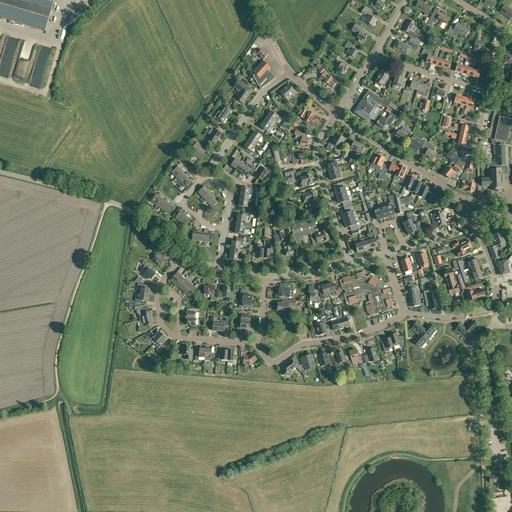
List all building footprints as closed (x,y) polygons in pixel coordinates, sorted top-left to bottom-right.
[(54,0),(0,0),(0,16),(45,30),(54,0)] [(375,6),(382,10),(385,4),(383,3),(384,0),(378,0),(375,6)] [(415,7),(427,14),(430,8),(424,4),(423,5),(418,2),(415,7)] [(500,12),(511,18),(511,16),(511,9),(504,5),(500,12)] [(368,23),(373,26),(377,20),(372,17),(369,15),(372,10),(365,6),(361,13),(368,17),(367,19),(365,22),(368,23)] [(443,29),(445,24),(446,25),(449,19),(444,16),(445,16),(438,12),(435,10),(426,25),(427,29),(430,28),(433,23),(436,23),(438,20),(440,21),(438,26),(443,29)] [(408,34),(416,38),(418,34),(411,30),(415,23),(408,19),(406,24),(406,25),(403,30),(409,33),(408,34)] [(457,33),(465,37),(470,29),(457,23),(456,26),(452,24),(448,32),(451,34),(456,36),(457,33)] [(352,31),(358,35),(357,37),(360,39),(358,41),(362,44),(364,41),(364,42),(367,36),(361,33),(364,29),(356,24),(352,31)] [(474,51),(478,52),(478,49),(484,50),(485,42),(480,41),(481,34),(477,33),(476,40),(474,49),(474,51)] [(415,43),(419,45),(421,41),(416,39),(411,37),(409,40),(415,43)] [(394,48),(407,55),(411,48),(413,45),(408,42),(406,45),(398,40),(394,48)] [(346,52),(354,58),(358,52),(353,49),(352,48),(354,45),(348,41),(346,45),(350,47),(349,49),(346,52)] [(261,57),(264,60),(268,55),(262,49),(259,53),(256,50),(256,51),(255,50),(258,46),(254,43),(247,53),(251,56),(252,55),(254,57),(256,55),(257,56),(257,55),(260,58),(261,57)] [(336,71),(343,75),(345,72),(349,67),(342,63),(339,60),(337,62),(340,66),(336,71)] [(253,76),(261,89),(276,78),(268,70),(271,68),(263,61),(253,72),(252,74),(254,75),(253,76)] [(443,67),(449,69),(451,63),(446,61),(443,67)] [(376,81),(382,85),(388,77),(385,75),(387,73),(382,69),(379,73),(381,74),(376,81)] [(472,76),(478,78),(481,72),(475,70),(472,76)] [(320,78),(333,88),(337,82),(326,74),(328,72),(325,71),(324,72),(320,78)] [(400,88),(404,89),(407,79),(403,78),(403,77),(396,75),(393,86),(400,88)] [(236,99),(243,104),(252,90),(238,80),(234,87),(241,92),(236,99)] [(417,90),(420,83),(412,81),(411,84),(408,83),(406,90),(409,91),(410,89),(412,89),(412,88),(417,90)] [(420,83),(417,90),(416,94),(427,97),(431,85),(427,84),(427,86),(420,83)] [(280,92),(286,99),(295,92),(289,85),(280,92)] [(433,96),(437,98),(438,95),(444,97),(446,92),(438,89),(437,92),(435,91),(433,96)] [(372,119),(377,123),(378,121),(378,122),(383,116),(382,116),(384,113),(379,109),(378,106),(379,105),(382,104),(388,108),(391,102),(384,97),(382,99),(369,90),(357,109),(358,110),(358,112),(357,114),(368,121),(369,120),(372,119)] [(458,103),(460,104),(463,97),(457,95),(454,102),(453,105),(457,107),(458,103)] [(270,100),(277,108),(280,105),(273,97),(270,100)] [(460,104),(467,106),(469,99),(463,97),(460,104)] [(467,106),(473,108),(475,101),(469,99),(467,106)] [(214,118),(223,124),(225,121),(230,114),(231,115),(233,111),(225,106),(220,113),(218,111),(214,118)] [(495,145),(507,145),(511,146),(511,139),(511,112),(496,109),(494,117),(493,116),(490,130),(492,130),(490,138),(492,138),(492,144),(493,144),(494,154),(495,154),(495,145)] [(267,116),(275,121),(278,116),(271,111),(267,116)] [(309,123),(315,126),(316,125),(319,120),(313,116),(314,114),(310,112),(305,120),(309,123)] [(377,124),(383,128),(386,124),(389,126),(396,117),(391,114),(387,120),(384,118),(385,117),(383,116),(378,122),(378,121),(377,123),(377,124)] [(264,121),(271,126),(275,121),(267,116),(264,121)] [(210,124),(217,129),(220,125),(212,120),(210,124)] [(273,128),(271,126),(264,121),(260,126),(267,131),(270,133),(273,128)] [(395,136),(402,141),(406,135),(407,136),(410,131),(403,127),(400,131),(399,130),(395,136)] [(206,143),(209,146),(212,142),(215,144),(222,134),(215,129),(208,139),(206,143)] [(251,136),(258,141),(262,136),(255,131),(251,136)] [(306,137),(302,136),(301,136),(302,132),(297,131),(295,131),(294,135),(296,135),(295,139),(298,139),(301,140),(300,145),(304,146),(305,145),(307,145),(309,139),(306,139),(306,137)] [(326,149),(331,152),(334,147),(335,148),(339,141),(338,141),(340,136),(337,134),(332,142),(330,141),(326,149)] [(271,138),(278,144),(281,140),(273,135),(271,138)] [(248,141),(255,146),(258,141),(251,136),(248,141)] [(339,141),(335,148),(338,150),(340,148),(345,139),(340,136),(338,141),(339,141)] [(421,147),(425,150),(429,143),(425,140),(424,142),(414,136),(409,143),(419,150),(421,147)] [(244,147),(251,151),(255,146),(248,141),(244,147)] [(350,149),(361,154),(365,147),(354,141),(350,149)] [(194,154),(200,159),(205,151),(204,150),(204,149),(202,148),(204,146),(198,142),(192,149),(195,152),(194,154)] [(429,158),(432,160),(436,153),(435,153),(435,152),(433,150),(435,146),(429,143),(425,150),(427,151),(425,155),(429,157),(429,158)] [(508,165),(507,145),(495,145),(495,154),(496,163),(487,163),(488,169),(488,174),(491,174),(491,178),(482,179),(482,186),(491,186),(492,190),(496,190),(496,191),(500,191),(500,188),(505,188),(505,182),(504,183),(503,176),(509,175),(509,165),(508,165)] [(442,173),(449,179),(455,172),(452,170),(453,168),(459,172),(466,163),(460,159),(463,155),(453,147),(446,156),(452,161),(451,164),(450,163),(448,166),(447,166),(442,173)] [(274,151),(276,162),(284,160),(281,149),(274,151)] [(341,157),(343,154),(341,152),(340,153),(336,151),(333,156),(337,159),(339,156),(341,157)] [(292,161),(292,164),(303,163),(303,160),(307,160),(307,154),(299,154),(293,154),(293,161),(292,161)] [(378,179),(383,180),(384,175),(382,175),(385,168),(386,165),(383,163),(385,159),(377,155),(376,158),(373,156),(371,162),(372,163),(370,166),(377,170),(376,172),(380,174),(378,179)] [(231,166),(236,169),(241,162),(236,159),(231,166)] [(236,169),(241,173),(246,166),(241,162),(236,169)] [(327,165),(329,170),(338,167),(336,162),(327,165)] [(395,172),(398,165),(392,163),(389,170),(391,171),(390,173),(393,175),(394,172),(395,172)] [(261,180),(262,181),(268,172),(266,170),(266,169),(266,168),(260,164),(256,170),(258,171),(258,172),(256,176),(259,178),(259,179),(261,180)] [(405,172),(407,169),(398,165),(395,172),(396,173),(395,175),(393,179),(396,181),(398,177),(404,179),(407,173),(405,172)] [(241,173),(247,176),(248,174),(251,176),(255,169),(253,167),(251,169),(246,166),(241,173)] [(183,171),(183,172),(184,171),(182,169),(181,170),(178,167),(172,172),(176,177),(183,171)] [(329,170),(330,176),(339,173),(338,167),(329,170)] [(185,174),(183,172),(183,171),(176,177),(181,182),(187,176),(188,177),(189,176),(188,176),(186,174),(185,174)] [(299,178),(302,187),(307,186),(306,184),(308,183),(309,184),(313,182),(310,173),(306,175),(299,178)] [(190,179),(188,177),(187,176),(181,182),(186,187),(192,182),(193,181),(191,179),(190,179)] [(412,192),(412,191),(416,183),(414,182),(415,179),(410,177),(406,187),(409,188),(408,191),(412,192)] [(419,197),(419,196),(423,188),(421,187),(422,183),(417,181),(416,183),(412,191),(416,193),(415,195),(419,197)] [(466,191),(473,192),(475,184),(465,182),(465,181),(463,181),(462,183),(461,188),(463,188),(463,189),(466,190),(466,191)] [(335,190),(336,193),(346,190),(344,186),(346,185),(345,182),(337,184),(338,187),(339,189),(335,190)] [(419,196),(423,197),(422,200),(426,201),(431,191),(429,190),(429,188),(424,185),(423,188),(419,196)] [(209,192),(210,192),(210,191),(208,189),(207,189),(206,188),(205,186),(198,192),(203,197),(209,192)] [(302,194),(305,203),(312,201),(318,200),(315,190),(309,192),(302,194)] [(336,193),(338,201),(348,197),(346,190),(336,193)] [(434,201),(441,204),(447,194),(440,190),(438,193),(436,192),(435,192),(432,191),(429,200),(432,201),(433,196),(436,198),(434,201)] [(212,194),(210,192),(209,192),(203,197),(207,202),(214,196),(214,197),(215,196),(214,196),(213,194),(212,194)] [(393,192),(398,214),(403,213),(400,200),(399,199),(400,199),(401,195),(393,192)] [(151,201),(157,205),(162,198),(163,199),(163,198),(163,197),(160,196),(160,197),(156,194),(151,201)] [(390,202),(385,204),(386,207),(389,217),(395,215),(393,209),(395,208),(392,195),(388,197),(390,202)] [(216,199),(214,197),(214,196),(207,202),(212,207),(218,202),(219,201),(217,199),(216,199)] [(343,202),(344,207),(352,205),(351,201),(349,202),(348,197),(338,201),(339,204),(343,202)] [(168,202),(168,203),(169,202),(168,201),(166,200),(165,201),(163,199),(162,198),(157,205),(163,209),(168,202)] [(171,204),(168,203),(168,202),(163,209),(168,213),(173,206),(174,206),(171,204)] [(379,206),(380,209),(383,218),(389,217),(386,207),(385,204),(379,206)] [(343,217),(353,214),(352,210),(353,209),(352,206),(345,208),(346,211),(346,213),(342,214),(343,217)] [(374,211),(377,220),(383,218),(380,209),(374,211)] [(186,215),(187,216),(187,215),(187,214),(184,213),(184,214),(180,211),(175,218),(181,222),(186,215)] [(431,216),(435,228),(438,227),(439,228),(447,225),(442,211),(434,214),(435,214),(431,216)] [(346,225),(355,222),(353,214),(343,217),(346,225)] [(403,223),(406,229),(413,225),(412,222),(416,220),(413,214),(405,218),(406,221),(403,223)] [(189,218),(187,216),(186,215),(181,222),(187,226),(192,219),(192,220),(193,219),(190,217),(189,218)] [(295,239),(297,244),(301,243),(300,237),(311,234),(313,240),(317,239),(318,243),(324,241),(329,240),(326,230),(321,232),(319,233),(318,229),(314,230),(314,228),(313,228),(310,219),(290,226),(292,231),(295,239)] [(287,233),(292,231),(290,226),(289,221),(284,223),(284,224),(287,233)] [(351,228),(352,231),(359,229),(358,225),(357,226),(355,222),(346,225),(347,228),(350,226),(351,228)] [(414,232),(415,235),(422,232),(419,226),(418,223),(414,225),(413,225),(406,229),(408,235),(411,233),(414,232)] [(372,230),(374,236),(378,235),(375,225),(368,227),(369,231),(372,230)] [(192,240),(199,241),(200,232),(201,232),(201,231),(200,231),(198,231),(198,232),(194,231),(192,240)] [(207,233),(208,233),(208,232),(207,232),(204,231),(204,233),(201,232),(200,232),(199,241),(206,242),(207,233)] [(211,233),(208,233),(207,233),(206,242),(213,242),(214,234),(214,233),(211,232),(211,233)] [(492,236),(496,246),(508,242),(507,238),(504,239),(503,235),(504,235),(503,232),(502,233),(502,232),(492,236)] [(231,247),(240,248),(240,245),(243,246),(244,239),(237,238),(236,241),(232,241),(231,247)] [(368,238),(365,239),(366,241),(362,242),(364,251),(371,249),(369,240),(368,238)] [(369,240),(371,249),(378,247),(375,238),(369,240)] [(456,247),(457,250),(470,243),(468,240),(460,244),(458,241),(454,243),(451,245),(453,249),(456,247)] [(283,246),(286,256),(295,253),(293,249),(291,243),(290,241),(283,243),(284,245),(283,246)] [(355,245),(358,253),(364,251),(362,242),(355,245)] [(457,253),(459,257),(460,257),(465,254),(464,253),(467,251),(467,250),(472,247),(470,243),(457,250),(459,252),(457,253)] [(153,259),(160,266),(165,260),(159,255),(162,252),(152,244),(150,247),(155,252),(153,255),(156,256),(153,259)] [(259,260),(261,260),(262,259),(262,258),(264,258),(264,249),(261,249),(261,245),(255,244),(255,252),(258,251),(258,258),(258,259),(259,260)] [(264,249),(264,258),(270,258),(270,252),(274,253),(274,245),(268,245),(268,249),(264,249)] [(498,263),(502,275),(510,273),(509,272),(511,271),(510,266),(511,264),(511,246),(509,250),(511,252),(511,255),(508,261),(506,262),(506,260),(498,263)] [(490,249),(494,259),(500,257),(497,249),(496,249),(495,247),(490,249)] [(417,256),(420,266),(428,264),(425,253),(417,256)] [(409,258),(401,261),(404,272),(412,270),(413,273),(417,272),(414,265),(411,266),(409,258)] [(469,262),(471,268),(478,265),(476,259),(469,262)] [(146,271),(143,275),(147,279),(149,278),(151,279),(156,274),(155,273),(157,270),(148,263),(145,260),(142,263),(145,266),(143,268),(146,271)] [(471,268),(473,274),(480,271),(478,265),(471,268)] [(176,284),(182,276),(183,275),(180,273),(183,270),(181,268),(171,280),(176,284)] [(445,279),(446,279),(453,277),(454,276),(452,269),(443,272),(445,279)] [(473,274),(475,280),(482,277),(480,271),(473,274)] [(350,304),(357,302),(357,300),(360,299),(359,296),(363,294),(365,290),(368,291),(376,278),(372,276),(372,277),(369,275),(368,277),(364,275),(363,272),(356,274),(356,275),(350,277),(350,276),(342,278),(343,279),(340,280),(342,290),(345,289),(346,293),(344,294),(346,303),(349,302),(350,304)] [(176,284),(181,288),(190,277),(187,275),(185,279),(182,276),(176,284)] [(181,288),(185,292),(192,285),(189,282),(192,279),(190,277),(181,288)] [(453,277),(446,279),(448,287),(456,286),(453,277)] [(385,290),(384,286),(380,284),(381,282),(379,280),(379,279),(376,278),(368,291),(371,293),(368,297),(370,301),(366,302),(367,305),(366,306),(368,313),(369,313),(370,316),(373,315),(379,313),(379,311),(383,310),(384,312),(393,309),(392,306),(393,306),(391,298),(390,299),(388,293),(389,292),(388,289),(385,290)] [(333,283),(327,285),(330,293),(333,292),(334,296),(340,294),(338,286),(334,287),(333,283)] [(140,293),(149,295),(150,289),(149,289),(150,286),(138,284),(137,290),(141,290),(140,293)] [(185,292),(190,296),(199,286),(197,284),(194,287),(192,285),(185,292)] [(289,297),(293,297),(294,285),(286,284),(286,288),(280,288),(279,296),(289,297)] [(319,291),(322,300),(328,298),(327,294),(330,293),(327,285),(322,286),(323,290),(319,291)] [(456,286),(448,287),(448,288),(450,295),(458,292),(457,285),(456,286)] [(211,301),(217,301),(218,293),(215,292),(215,286),(211,286),(205,286),(204,294),(211,295),(211,301)] [(315,299),(315,303),(318,304),(322,302),(319,291),(315,292),(315,293),(314,292),(314,286),(309,286),(309,293),(310,293),(310,299),(315,299)] [(226,301),(233,302),(234,292),(230,291),(230,288),(224,287),(223,297),(226,297),(226,301)] [(428,287),(423,288),(425,299),(428,298),(430,306),(438,305),(435,291),(429,292),(428,287)] [(243,300),(252,301),(253,295),(248,295),(248,292),(248,289),(241,288),(241,291),(241,294),(243,295),(243,300)] [(420,296),(423,296),(422,294),(420,294),(419,293),(418,293),(417,288),(408,289),(410,298),(420,296)] [(482,289),(474,292),(476,299),(485,296),(482,289)] [(476,299),(474,292),(473,291),(466,293),(469,302),(476,299)] [(135,303),(147,304),(147,301),(148,301),(149,295),(140,293),(140,297),(136,297),(135,303)] [(410,298),(411,307),(420,305),(419,300),(420,300),(420,298),(420,296),(410,298)] [(278,310),(288,311),(289,306),(295,306),(296,303),(300,303),(301,301),(296,301),(296,300),(283,299),(282,299),(282,302),(278,302),(278,310)] [(239,309),(246,310),(247,307),(252,307),(252,301),(243,300),(243,301),(240,301),(240,306),(239,309)] [(139,314),(140,321),(143,320),(153,318),(151,311),(147,312),(146,308),(144,308),(143,307),(137,306),(134,307),(135,311),(136,310),(137,313),(139,314)] [(186,319),(187,319),(195,319),(196,313),(199,313),(199,309),(192,309),(192,312),(186,312),(186,319)] [(241,321),(250,322),(251,316),(246,315),(246,312),(239,312),(239,317),(239,318),(241,318),(241,321)] [(342,319),(345,327),(350,326),(348,320),(351,319),(349,313),(344,315),(345,318),(342,319)] [(213,331),(219,331),(219,323),(220,323),(220,320),(217,320),(217,318),(211,317),(210,324),(213,324),(213,331)] [(319,335),(327,333),(326,329),(326,328),(329,327),(326,317),(322,318),(322,320),(320,320),(316,329),(317,335),(319,335)] [(139,328),(140,333),(146,331),(151,329),(150,325),(154,324),(153,318),(143,320),(140,321),(141,327),(140,327),(139,328)] [(192,329),(199,329),(199,326),(196,325),(196,319),(195,319),(187,319),(187,325),(192,325),(192,329)] [(223,321),(220,320),(220,323),(219,323),(219,331),(225,332),(225,325),(228,326),(229,319),(226,319),(225,323),(223,323),(223,321)] [(332,325),(334,331),(339,329),(337,321),(331,322),(330,319),(328,320),(329,326),(332,325)] [(337,321),(339,329),(345,327),(342,319),(337,321)] [(237,329),(244,330),(245,327),(250,327),(250,322),(241,321),(241,326),(238,326),(237,329)] [(474,321),(466,330),(469,333),(472,335),(479,327),(477,324),(476,324),(474,322),(474,321)] [(411,329),(420,337),(423,334),(425,331),(416,323),(417,323),(414,326),(413,326),(414,326),(411,329)] [(431,324),(425,331),(423,334),(429,339),(436,330),(434,328),(434,327),(433,328),(431,325),(431,324)] [(455,331),(463,339),(469,333),(466,330),(460,324),(460,325),(457,328),(457,327),(457,328),(455,331)] [(154,344),(155,344),(162,336),(158,332),(155,336),(153,333),(151,331),(145,335),(144,336),(147,339),(148,338),(150,340),(154,344)] [(469,333),(463,339),(465,340),(472,346),(474,344),(475,344),(474,343),(477,341),(478,341),(477,340),(472,335),(469,333)] [(391,338),(394,346),(400,344),(400,347),(404,346),(404,336),(397,337),(396,334),(390,336),(391,338)] [(423,334),(420,337),(417,340),(415,343),(418,345),(418,346),(418,345),(421,348),(428,340),(429,339),(423,334)] [(156,350),(159,352),(160,351),(166,345),(164,343),(167,339),(163,335),(162,336),(155,344),(159,347),(156,350)] [(383,346),(385,352),(388,351),(387,348),(394,346),(391,338),(385,340),(386,345),(383,346)] [(185,359),(192,360),(193,352),(190,352),(190,347),(183,346),(182,354),(186,355),(185,359)] [(199,357),(204,357),(205,357),(206,349),(200,348),(200,353),(196,353),(195,360),(199,361),(199,357)] [(363,356),(366,363),(371,361),(371,362),(372,361),(373,362),(375,361),(376,360),(378,360),(374,348),(367,350),(368,354),(363,356)] [(205,357),(204,357),(204,360),(210,361),(210,362),(214,362),(215,354),(211,354),(211,349),(206,349),(205,357)] [(349,352),(353,364),(360,362),(360,364),(363,363),(360,353),(358,354),(356,349),(349,352)] [(222,362),(222,360),(228,360),(229,351),(223,350),(222,355),(219,355),(219,362),(222,362)] [(229,351),(228,360),(227,364),(233,364),(236,364),(237,357),(234,357),(234,351),(229,351)] [(249,365),(250,365),(251,364),(257,360),(252,353),(248,356),(245,356),(245,352),(241,352),(241,361),(244,361),(243,364),(249,365)] [(330,364),(331,367),(334,366),(332,359),(329,360),(326,352),(318,355),(322,366),(330,364)] [(346,361),(346,364),(350,363),(348,357),(344,358),(343,352),(336,354),(339,363),(346,361)] [(301,358),(304,367),(315,364),(312,354),(301,358)] [(282,375),(290,375),(290,374),(293,369),(296,367),(299,371),(301,370),(299,365),(297,361),(294,363),(292,360),(284,365),(282,368),(282,375)]
